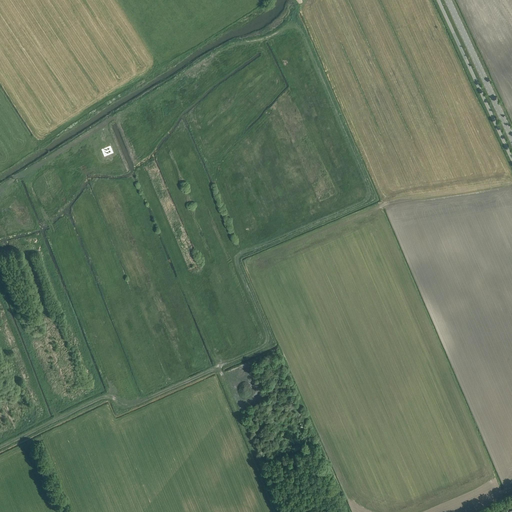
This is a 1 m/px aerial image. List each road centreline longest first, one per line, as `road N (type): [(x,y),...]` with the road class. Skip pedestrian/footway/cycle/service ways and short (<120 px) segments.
road 1 (track): [(279,511),(216,368),(129,406),(107,396),(0,447)]
road 2 (primary): [(511,138),(444,0)]
